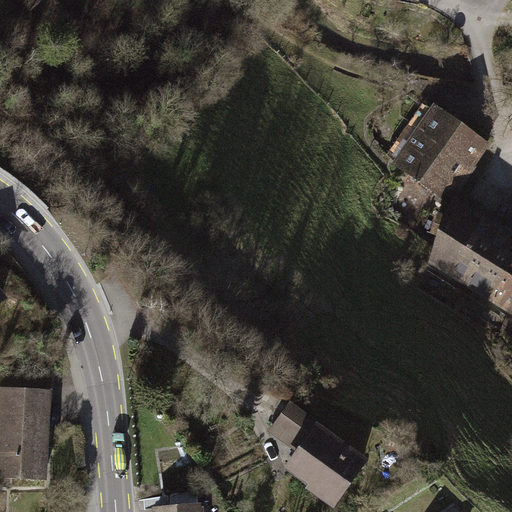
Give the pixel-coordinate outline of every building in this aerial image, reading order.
[(388,154),(398,162),(395,165),(448,202),(487,147),(435,110),(422,128),(411,121),(388,154)] [(511,238),(458,211),(430,265),(511,308),(511,238)] [(0,287),(0,309),(10,301),(0,287)] [(51,391),(4,388),(0,456),(0,477),(46,480),(51,391)] [(304,450),(291,467),(316,485),(312,489),(334,505),(364,463),(317,429),(318,427),(291,408),(276,430),(304,450)]
